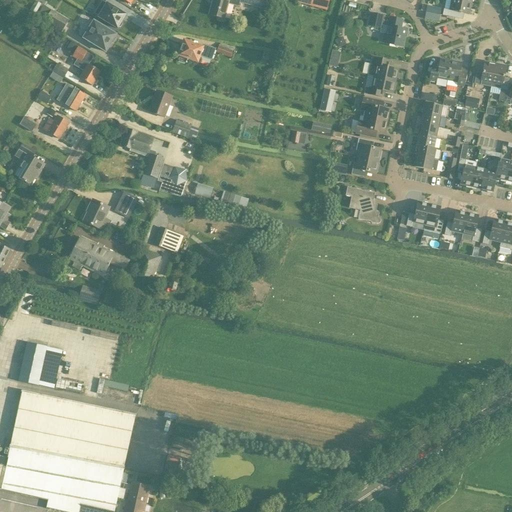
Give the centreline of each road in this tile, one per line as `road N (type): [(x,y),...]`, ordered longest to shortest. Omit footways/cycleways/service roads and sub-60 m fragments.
road 1 (tertiary): [(0,287),(170,0)]
road 2 (primary): [(342,511),(511,398)]
road 3 (residential): [(399,187),(394,167),(414,60),(429,44)]
